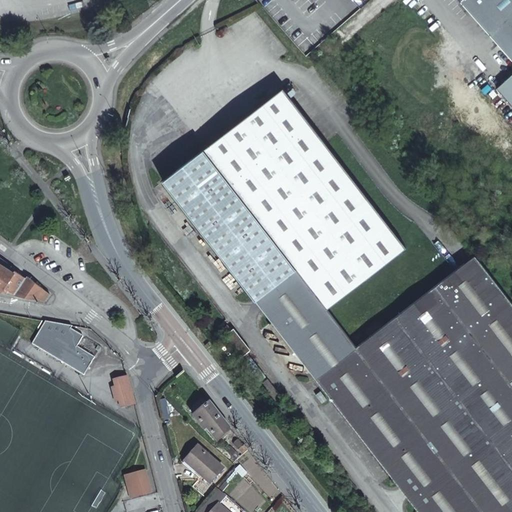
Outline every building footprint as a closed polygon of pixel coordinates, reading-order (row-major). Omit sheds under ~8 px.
[(511,0),(463,0),(511,57),(511,0)] [(511,105),(511,76),(498,90),(511,105)] [(511,511),(511,301),(476,256),(358,346),(327,307),(407,246),(284,86),(164,179),(420,511),(511,511)] [(17,296),(46,301),(51,294),(28,276),(27,277),(15,269),(14,271),(0,262),(0,288),(6,293),(8,290),(17,296)] [(72,327),(74,325),(47,320),(33,342),(84,375),(96,357),(78,346),(84,336),(72,327)] [(236,362),(247,352),(251,349),(234,329),(219,341),(226,350),(236,362)] [(267,377),(252,358),(242,366),(257,385),(267,377)] [(122,406),(135,403),(128,377),(115,380),(117,387),(113,388),(116,400),(120,399),(122,406)] [(284,397),(269,379),(262,385),(277,403),(284,397)] [(231,428),(210,402),(208,404),(202,399),(193,407),(198,413),(195,415),(206,428),(208,427),(218,439),(231,428)] [(239,448),(244,453),(248,449),(244,444),(239,448)] [(222,469),(197,446),(184,461),(209,483),(222,469)] [(149,489),(146,476),(133,480),(136,493),(149,489)] [(242,511),(217,490),(198,511),(242,511)]
